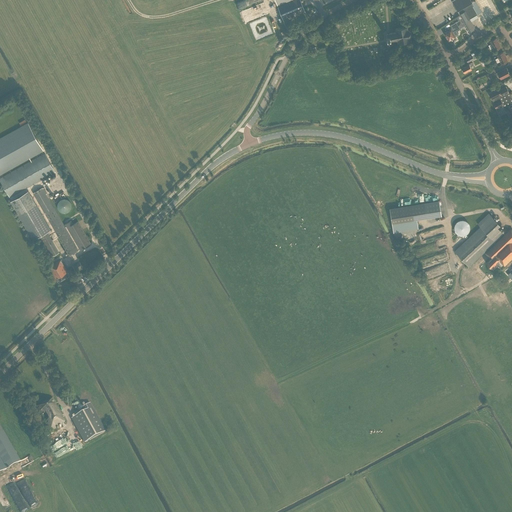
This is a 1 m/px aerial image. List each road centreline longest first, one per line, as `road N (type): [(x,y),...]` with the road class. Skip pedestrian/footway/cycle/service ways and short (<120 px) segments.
road 1 (secondary): [(0,373),(209,168),(248,143)]
road 2 (secondary): [(248,143),(330,134),(457,177)]
road 3 (unclassified): [(248,143),(247,127),(296,42),(353,0)]
